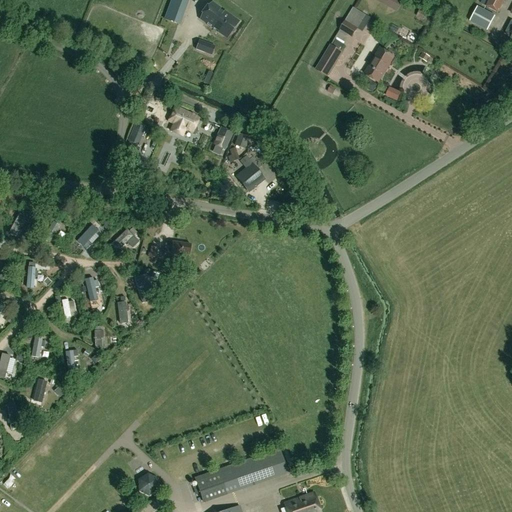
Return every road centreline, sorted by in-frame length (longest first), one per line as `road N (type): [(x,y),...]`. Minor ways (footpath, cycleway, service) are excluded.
road 1 (unclassified): [(357,511),(345,464),(356,306),(331,229)]
road 2 (unclassified): [(111,192),(122,118),(112,81),(92,62),(0,20)]
road 3 (unclassified): [(331,229),(111,192)]
road 4 (unclassified): [(331,229),(511,116)]
